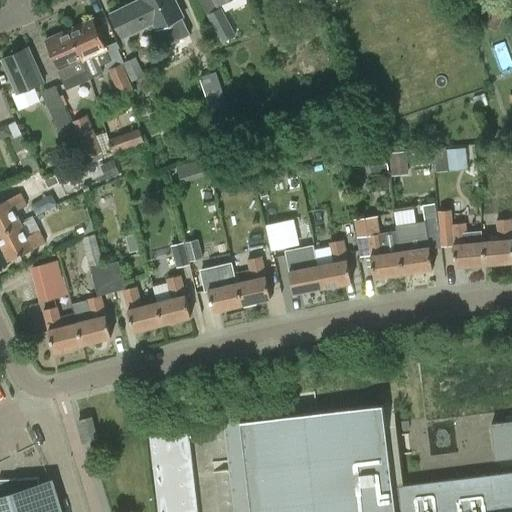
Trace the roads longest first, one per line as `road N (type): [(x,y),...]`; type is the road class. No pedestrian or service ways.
road 1 (residential): [(37,385),(411,308),(511,298)]
road 2 (residential): [(72,511),(35,404),(37,385)]
